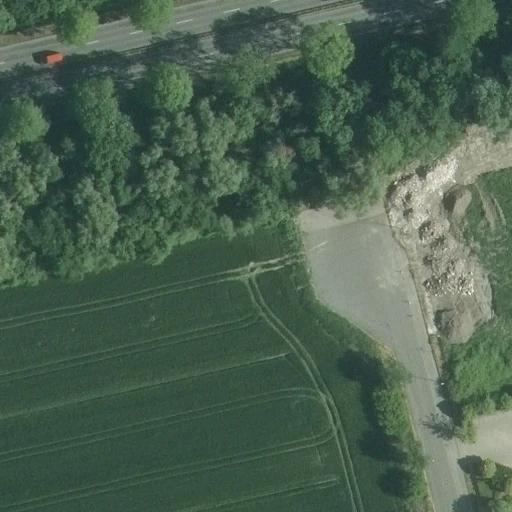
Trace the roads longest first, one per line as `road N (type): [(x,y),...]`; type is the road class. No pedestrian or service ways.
road 1 (tertiary): [(0,102),(449,0)]
road 2 (residential): [(377,216),(452,511)]
road 3 (tertiary): [(274,0),(0,62)]
